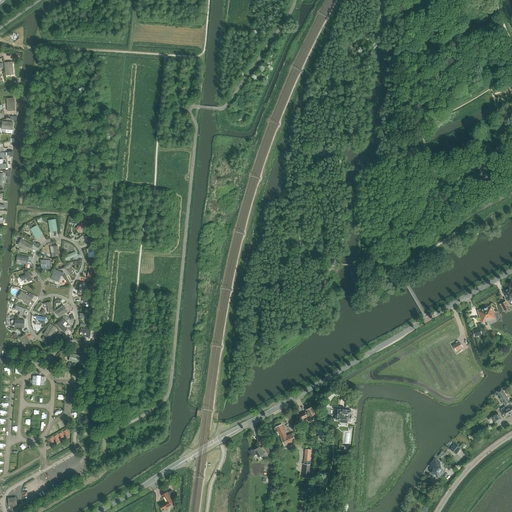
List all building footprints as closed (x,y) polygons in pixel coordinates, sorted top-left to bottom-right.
[(13,68),(12,62),(5,63),(6,73),(11,73),(13,73),(13,72),(13,70),(12,68),(13,68)] [(52,225),(49,225),(50,232),(58,231),(56,219),(51,220),(52,225)] [(79,225),(76,229),(79,232),(83,227),(85,230),(88,226),(79,219),(77,223),(79,225)] [(37,226),(31,229),(37,239),(43,235),(37,226)] [(96,234),(86,237),(87,241),(93,239),(94,243),(98,242),(96,234)] [(24,240),(20,247),(26,250),(27,250),(27,251),(29,252),(33,246),(24,240)] [(97,247),(87,249),(88,253),(94,252),(95,257),(99,256),(97,247)] [(76,252),(65,257),(66,261),(77,256),(77,254),(76,253),(76,252)] [(41,260),(41,264),(47,264),(47,269),(51,269),(51,260),(41,260)] [(69,263),(63,269),(70,276),(73,273),(68,269),(71,266),(69,263)] [(90,265),(88,274),(93,275),(92,278),(95,278),(97,267),(90,265)] [(55,269),(51,279),(59,282),(60,278),(58,277),(59,275),(61,276),(62,276),(63,273),(55,269)] [(26,275),(21,277),(22,281),(27,279),(28,282),(32,280),(29,271),(25,272),(26,275)] [(511,289),(510,290),(510,289),(510,288),(509,289),(504,291),(503,292),(504,292),(508,300),(508,301),(509,300),(511,298),(511,289)] [(22,291),(18,297),(29,304),(33,298),(29,295),(22,291)] [(93,297),(83,299),(84,303),(90,302),(91,307),(95,306),(93,297)] [(16,305),(15,309),(21,312),(19,316),(22,317),(26,309),(16,305)] [(478,311),(482,323),(495,318),(491,306),(478,311)] [(61,307),(55,312),(59,317),(65,313),(61,307)] [(64,318),(57,324),(64,333),(68,330),(67,329),(68,329),(68,328),(66,326),(65,327),(63,324),(67,321),(64,318)] [(48,330),(46,333),(52,336),(57,328),(51,324),(47,329),(48,330)] [(81,328),(80,332),(87,333),(86,337),(90,338),(91,330),(81,328)] [(26,334),(21,337),(23,342),(22,343),(25,347),(31,343),(26,334)] [(73,354),(71,361),(81,364),(83,356),(73,354)] [(33,376),(33,385),(44,386),(45,377),(41,377),(41,376),(37,376),(37,377),(33,376)] [(497,394),(500,398),(505,406),(501,409),(502,412),(502,413),(505,417),(509,414),(509,415),(511,413),(511,412),(511,406),(510,404),(511,403),(503,390),(503,391),(498,394),(497,394)] [(305,412),(299,415),(301,420),(307,417),(307,416),(308,416),(310,421),(317,417),(312,407),(306,410),(307,412),(305,413),(305,412)] [(343,410),(338,410),(338,409),(338,410),(337,415),(337,420),(348,422),(350,422),(351,422),(351,418),(351,415),(352,415),(351,415),(352,411),(351,411),(347,410),(346,410),(343,410)] [(492,417),(491,417),(492,417),(495,423),(501,419),(502,419),(498,413),(492,417)] [(276,427),(285,446),(295,441),(292,434),(287,436),(282,425),(276,427)] [(450,449),(456,454),(460,449),(454,444),(450,449)] [(250,451),(253,456),(256,454),(258,457),(261,455),(262,457),(265,455),(268,454),(264,446),(261,448),(260,447),(254,450),(253,449),(250,451)] [(438,467),(439,467),(439,466),(438,466),(438,465),(439,461),(435,458),(430,466),(433,468),(433,469),(431,473),(438,478),(443,471),(438,467)] [(161,504),(160,505),(163,511),(175,504),(167,492),(165,493),(164,493),(163,494),(163,495),(162,495),(166,502),(164,503),(163,503),(162,503),(161,504)]
